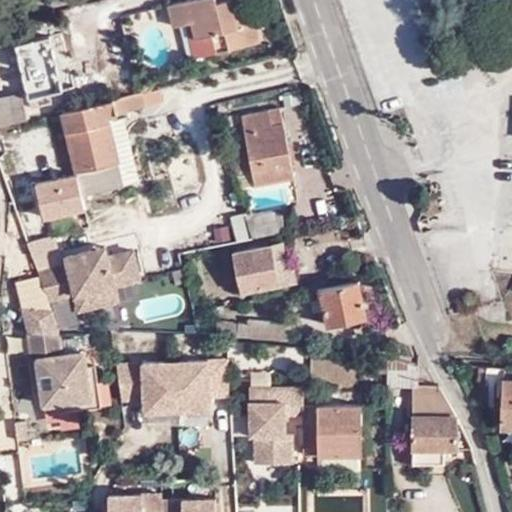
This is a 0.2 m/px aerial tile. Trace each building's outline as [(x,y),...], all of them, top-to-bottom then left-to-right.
[(201,3),(200,0),(182,0),(168,4),(173,25),(185,22),(192,21),(195,37),(201,37),(205,53),(251,42),(247,25),(252,24),(246,0),(214,0),(201,3)] [(193,56),(205,53),(201,37),(195,37),(192,21),(185,22),(193,56)] [(256,40),(252,24),(247,25),(251,42),(256,40)] [(61,32),(49,35),(59,75),(71,71),(61,32)] [(59,75),(49,35),(49,34),(14,41),(30,106),(51,102),(48,90),(61,86),(62,90),(75,86),(71,71),(59,75)] [(141,90),(136,91),(61,109),(80,194),(121,184),(106,115),(144,105),(141,90)] [(20,93),(8,95),(14,119),(26,116),(20,93)] [(0,122),(14,119),(8,95),(0,96),(0,122)] [(276,105),(263,109),(266,124),(279,121),(276,105)] [(266,124),(263,109),(237,114),(244,146),(248,168),(251,183),(291,177),(279,121),(266,124)] [(39,154),(55,152),(52,127),(10,132),(16,179),(42,176),(39,154)] [(248,168),(244,146),(227,149),(230,170),(248,168)] [(168,156),(171,184),(199,182),(196,154),(168,156)] [(280,183),(283,201),(299,198),(296,180),(280,183)] [(277,208),(241,214),(248,236),(281,229),(277,208)] [(285,239),(274,241),(280,266),(289,263),(285,239)] [(280,266),(274,241),(230,249),(238,289),(293,279),(289,263),(280,266)] [(101,245),(89,247),(90,256),(91,257),(103,254),(101,245)] [(65,263),(35,270),(45,298),(71,292),(75,307),(100,301),(100,300),(98,286),(107,284),(110,284),(133,278),(136,276),(130,248),(103,254),(91,257),(90,256),(89,247),(63,253),(65,263)] [(184,282),(181,268),(170,271),(174,284),(184,282)] [(364,314),(358,279),(317,286),(323,321),(364,314)] [(113,298),(110,284),(107,284),(98,286),(100,300),(100,301),(113,298)] [(46,322),(47,304),(9,301),(8,318),(46,322)] [(218,320),(217,334),(230,335),(290,338),(290,319),(248,317),(248,322),(218,320)] [(92,407),(102,406),(98,363),(89,364),(87,350),(66,352),(64,332),(30,330),(36,387),(43,386),(44,402),(91,397),(92,407)] [(216,400),(214,348),(119,354),(121,405),(216,400)] [(388,376),(388,355),(369,354),(369,368),(382,369),(382,376),(388,376)] [(416,362),(388,354),(388,355),(388,376),(387,382),(414,382),(414,431),(405,430),(404,459),(442,460),(444,446),(458,445),(458,421),(437,382),(418,382),(418,366),(416,362)] [(511,367),(476,364),(476,366),(476,377),(484,377),(484,381),(502,382),(500,424),(511,424),(511,367)] [(304,386),(250,387),(250,434),(255,434),(255,463),(293,463),(293,434),(286,434),(286,413),(305,413),(305,455),(318,455),(362,455),(362,402),(305,403),(304,386)] [(13,419),(15,437),(27,435),(25,418),(13,419)] [(362,470),(362,455),(318,455),(318,471),(362,470)] [(109,483),(109,511),(146,511),(146,482),(109,483)] [(220,511),(220,486),(162,487),(162,511),(220,511)] [(270,505),(270,511),(302,511),(302,503),(270,505)]
